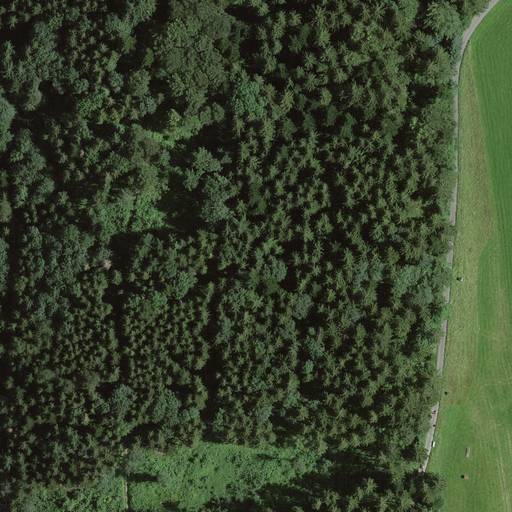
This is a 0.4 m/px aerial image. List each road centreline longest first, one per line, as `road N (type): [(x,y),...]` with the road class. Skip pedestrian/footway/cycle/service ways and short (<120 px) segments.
road 1 (track): [(125,511),(142,113),(136,0)]
road 2 (track): [(409,511),(435,410),(452,68),(480,11)]
